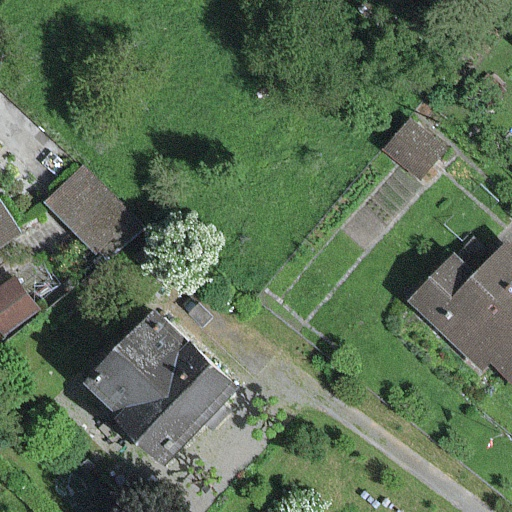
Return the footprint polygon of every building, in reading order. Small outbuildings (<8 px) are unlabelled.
[(445,146),(413,120),(390,148),(421,174),(445,146)] [(139,225),(82,172),(49,208),(105,261),(139,225)] [(0,244),(14,236),(0,212),(0,244)] [(511,245),(510,244),(483,279),(453,255),(414,306),(511,380),(511,245)] [(38,308),(16,278),(0,290),(0,319),(8,330),(38,308)] [(247,390),(161,312),(96,382),(131,413),(125,420),(168,459),(192,433),(201,440),(247,390)]
